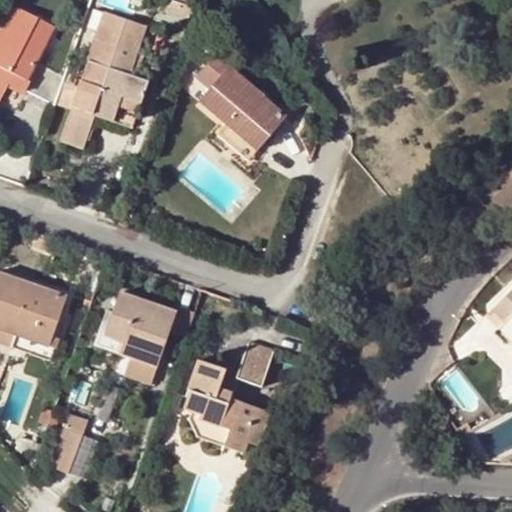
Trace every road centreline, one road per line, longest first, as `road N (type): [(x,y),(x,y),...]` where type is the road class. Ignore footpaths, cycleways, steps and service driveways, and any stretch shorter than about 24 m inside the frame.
road 1 (residential): [(0,196),(288,302),(339,148)]
road 2 (residential): [(511,227),(429,318),(367,469)]
road 3 (residential): [(367,469),(511,479)]
